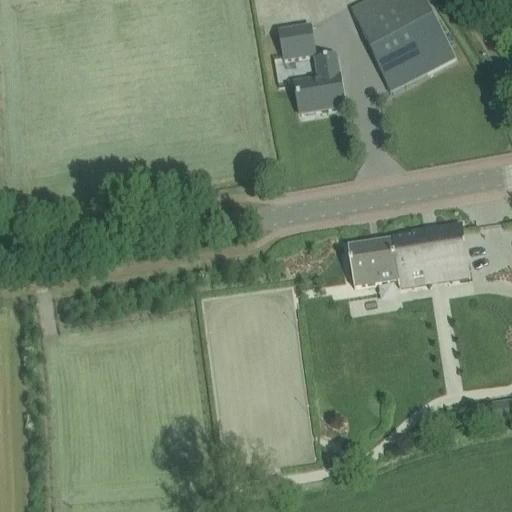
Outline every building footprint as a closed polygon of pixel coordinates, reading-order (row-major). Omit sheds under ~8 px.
[(390,95),(456,61),(424,0),(376,0),(352,13),(390,95)] [(315,56),(312,29),(278,33),(282,61),(315,56)] [(345,111),(336,55),(316,59),(319,82),(296,86),(301,118),(345,111)] [(406,242),(349,251),(355,292),(399,285),(400,291),(412,289),(470,280),(463,230),(413,238),(413,241),(406,242)] [(337,351),(324,353),(328,383),(340,381),(337,351)] [(511,403),(472,410),(475,428),(511,422),(511,403)]
